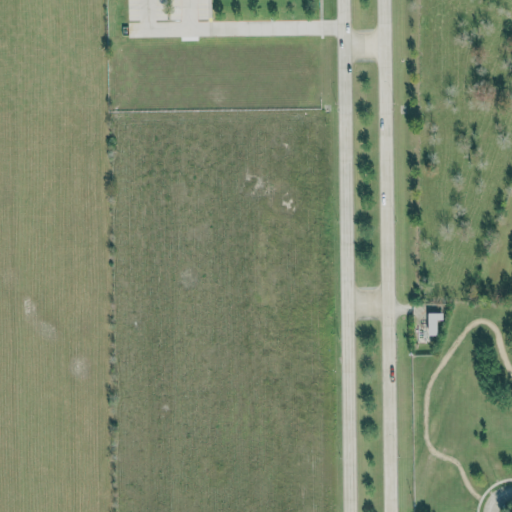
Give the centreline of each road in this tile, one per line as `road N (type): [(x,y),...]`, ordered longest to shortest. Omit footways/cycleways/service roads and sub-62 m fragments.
road 1 (secondary): [(388,511),(381,0)]
road 2 (secondary): [(341,0),(347,511)]
